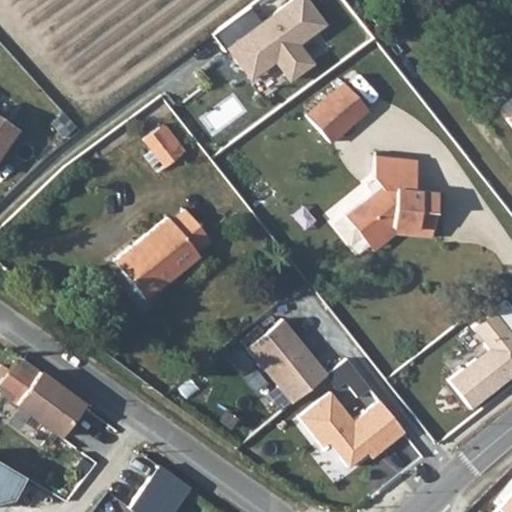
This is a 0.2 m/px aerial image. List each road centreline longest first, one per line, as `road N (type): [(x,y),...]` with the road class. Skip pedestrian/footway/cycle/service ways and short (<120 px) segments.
road 1 (tertiary): [(0,316),(270,511)]
road 2 (unknown): [(320,235),(364,185),(414,179),(430,187),(511,300)]
road 3 (tertiary): [(511,426),(415,511)]
